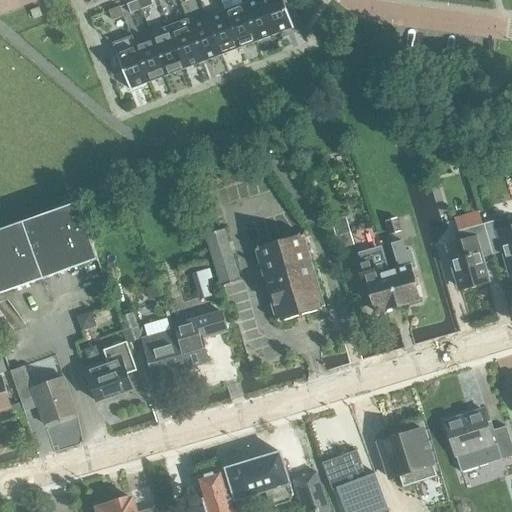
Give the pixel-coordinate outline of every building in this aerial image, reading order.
[(138,0),(127,4),(130,14),(142,10),(138,0)] [(150,0),(138,0),(142,10),(153,6),(150,0)] [(256,42),(275,35),(261,0),(254,0),(242,5),(256,42)] [(261,0),(275,35),(293,28),(282,0),(261,0)] [(256,42),(242,5),(225,11),(239,49),(256,42)] [(109,11),(108,12),(111,20),(123,15),(120,7),(109,11)] [(221,55),(239,49),(225,11),(207,18),(221,55)] [(207,18),(190,25),(204,62),(221,55),(207,18)] [(204,62),(190,25),(187,19),(169,26),(185,69),(204,62)] [(150,33),(152,39),(153,38),(167,76),(185,69),(169,26),(150,33)] [(131,90),(149,83),(135,45),(136,45),(132,36),(113,43),(131,90)] [(153,38),(152,39),(136,45),(135,45),(149,83),(167,76),(153,38)] [(0,231),(0,294),(97,260),(78,204),(0,231)] [(483,225),(493,256),(504,252),(511,275),(511,274),(511,227),(509,217),(483,225)] [(339,249),(354,245),(347,218),(332,222),(339,249)] [(386,221),(390,235),(401,232),(397,218),(386,221)] [(481,259),(493,256),(483,225),(458,232),(461,244),(448,248),(461,290),(487,282),(481,259)] [(222,287),(238,282),(241,281),(225,229),(206,235),(222,287)] [(281,322),(297,317),(322,310),(300,235),(259,247),(281,322)] [(388,270),(399,308),(420,302),(411,269),(415,267),(410,250),(407,251),(404,240),(391,243),(398,267),(388,270)] [(399,308),(388,270),(382,250),(377,247),(358,253),(361,264),(358,265),(363,282),(367,281),(377,314),(399,308)] [(125,300),(120,285),(113,287),(119,303),(125,300)] [(81,323),(94,318),(91,310),(78,315),(81,323)] [(176,325),(188,368),(209,362),(203,339),(228,332),(221,310),(194,318),(196,323),(181,328),(179,324),(176,325)] [(154,378),(188,368),(176,325),(170,326),(171,331),(159,334),(162,345),(146,349),(154,378)] [(7,330),(0,333),(0,342),(3,351),(13,347),(7,330)] [(97,402),(133,389),(128,373),(136,370),(126,342),(103,350),(107,361),(85,369),(97,402)] [(25,366),(11,371),(23,406),(36,401),(44,425),(77,413),(64,376),(32,388),(25,366)] [(0,411),(11,407),(1,375),(0,375),(0,411)] [(490,432),(483,409),(445,421),(457,459),(489,449),(493,463),(511,456),(511,443),(506,426),(490,432)] [(437,477),(422,429),(378,443),(389,479),(400,476),(403,488),(437,477)] [(366,477),(363,470),(364,469),(357,450),(322,463),(333,491),(337,489),(345,511),(376,511),(388,508),(376,473),(366,477)] [(230,487),(237,511),(252,511),(248,497),(265,491),(269,502),(275,506),(291,501),(294,494),(281,452),(225,469),(231,486),(230,487)] [(222,470),(196,478),(202,499),(200,500),(198,506),(199,511),(237,511),(230,487),(227,487),(222,470)] [(305,511),(330,511),(316,472),(294,480),(305,511)] [(112,504),(97,508),(98,511),(156,511),(156,509),(143,511),(135,511),(132,499),(128,500),(127,498),(112,502),(112,504)]
